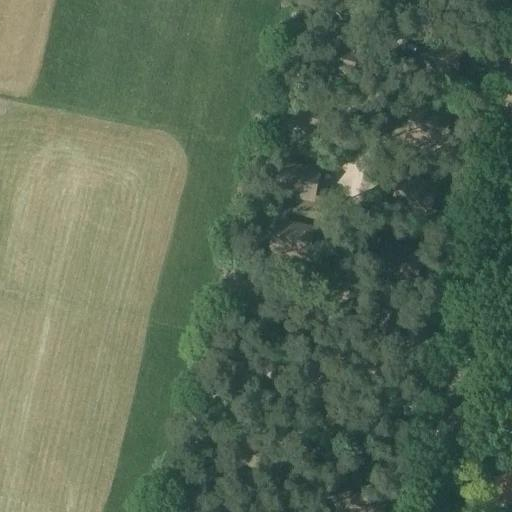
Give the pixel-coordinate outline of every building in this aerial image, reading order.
[(420,69),(419,73),(456,81),(463,51),(461,51),(426,43),(420,69)] [(359,53),(331,47),(326,69),(354,76),(359,53)] [(318,140),(326,105),(286,95),(278,130),(318,140)] [(446,149),(454,114),(414,105),(406,139),(446,149)] [(278,192),(277,194),(314,203),(321,170),(284,162),(284,165),(278,192)] [(400,178),(394,205),(429,213),(435,187),(400,178)] [(276,219),(268,252),(308,261),(316,228),(276,219)] [(377,277),(417,285),(425,250),(385,242),(377,277)] [(267,289),(242,282),(236,307),(261,313),(267,289)] [(383,311),(377,335),(365,332),(359,355),(382,361),(388,338),(400,341),(406,318),(383,311)] [(228,364),(222,388),(246,394),(253,370),(228,364)] [(335,406),(326,436),(345,442),(354,412),(335,406)] [(235,443),(230,462),(259,470),(265,451),(235,443)] [(511,470),(495,474),(496,477),(501,505),(511,502),(511,470)] [(344,492),(340,511),(377,511),(380,498),(344,492)]
